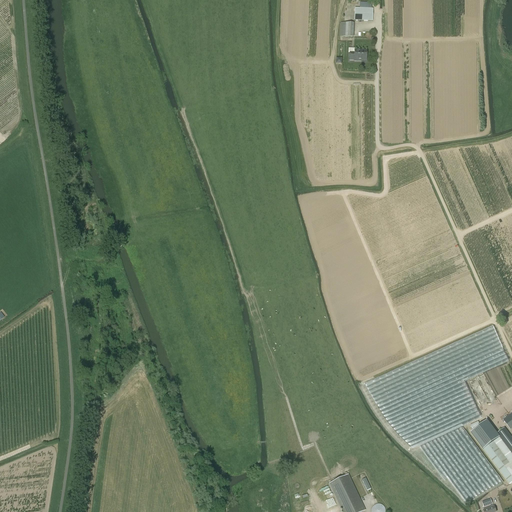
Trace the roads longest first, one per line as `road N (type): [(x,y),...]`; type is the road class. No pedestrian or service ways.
road 1 (residential): [(22,0),(68,350),(71,423),(59,511)]
road 2 (unclassified): [(511,358),(420,154),(376,146),(373,50)]
